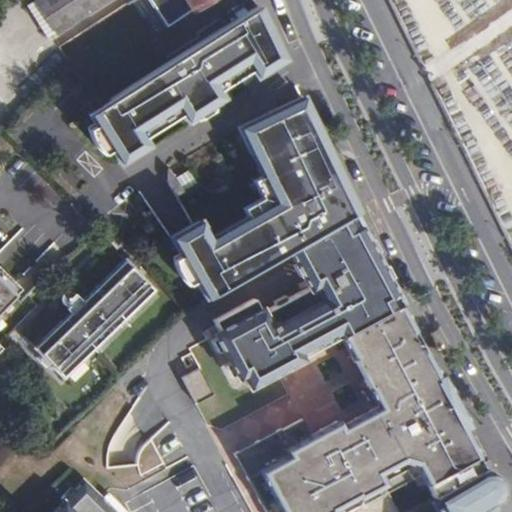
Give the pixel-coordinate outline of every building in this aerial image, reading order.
[(102,0),(36,0),(56,30),(102,0)] [(283,56),(258,4),(86,112),(117,161),(146,143),(138,132),(153,123),(150,118),(175,103),(180,111),(217,89),(212,79),(233,66),(236,72),(249,62),(256,73),(283,56)] [(166,28),(144,41),(154,57),(176,44),(166,28)] [(312,116),(302,95),(240,125),(275,199),(257,208),(262,218),(237,232),(235,227),(222,235),(209,212),(169,235),(204,296),(225,284),(288,248),(356,209),(341,177),(312,116)] [(356,209),(288,248),(295,259),(301,269),(368,234),(362,221),(356,209)] [(388,339),(394,347),(418,333),(401,301),(368,234),(301,269),(309,283),(261,309),(253,295),(213,318),(250,383),(301,355),(298,349),(340,326),(343,333),(358,361),(382,346),(380,342),(388,339)] [(125,259),(35,344),(64,374),(154,289),(125,259)] [(0,306),(20,287),(0,267),(0,306)] [(298,349),(301,355),(343,333),(340,326),(298,349)] [(394,347),(362,367),(369,380),(393,366),(396,372),(404,368),(400,362),(425,347),(418,333),(394,347)] [(358,361),(362,367),(394,347),(388,339),(380,342),(382,346),(358,361)] [(393,366),(369,380),(375,391),(380,391),(393,401),(402,401),(402,405),(399,412),(384,421),(377,409),(345,426),(342,420),(325,430),(328,434),(333,438),(338,441),(337,447),(326,453),(315,435),(307,419),(239,454),(270,511),(328,511),(381,483),(376,472),(411,453),(435,498),(441,494),(481,470),(484,468),(463,429),(456,416),(461,413),(448,389),(442,391),(437,379),(442,377),(425,347),(400,362),(404,368),(396,372),(393,366)] [(179,381),(192,406),(210,396),(196,371),(179,381)] [(448,389),(442,377),(437,379),(442,391),(448,389)] [(380,391),(375,391),(383,406),(393,401),(380,391)] [(393,401),(383,406),(377,409),(384,421),(399,412),(402,405),(402,401),(393,401)] [(469,427),(461,413),(456,416),(463,429),(469,427)] [(325,430),(315,435),(326,453),(337,447),(338,441),(333,438),(328,434),(325,430)] [(121,491),(165,469),(154,446),(109,468),(121,491)] [(410,511),(435,498),(411,453),(376,472),(381,483),(328,511),(410,511)] [(498,473),(481,470),(441,494),(451,511),(492,511),(494,501),(500,497),(503,482),(498,473)] [(111,511),(82,483),(53,511),(111,511)]
